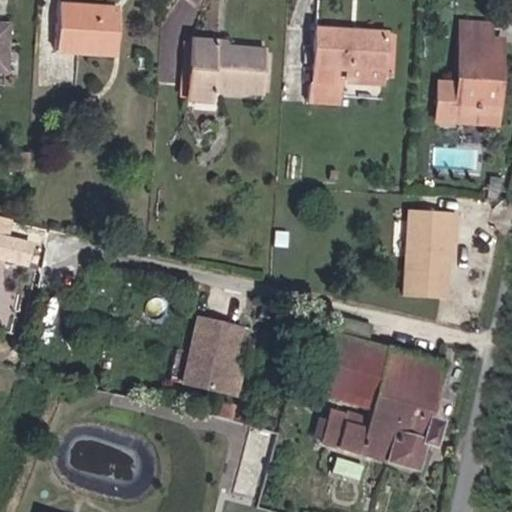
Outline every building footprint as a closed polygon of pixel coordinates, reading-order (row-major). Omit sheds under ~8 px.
[(116,9),(57,5),(54,51),(113,55),(116,9)] [(486,26),(458,25),(454,82),(434,81),(432,119),(453,119),(455,104),(493,106),(497,41),(486,41),(486,26)] [(338,77),(339,62),(380,66),(382,34),(314,29),(310,75),(308,75),(306,101),(336,103),(338,77)] [(389,78),(392,34),(382,34),(380,66),(339,62),(338,77),(379,81),(380,78),(389,78)] [(261,93),(265,51),(215,47),(215,42),(190,40),(185,99),(210,102),(211,89),(261,93)] [(455,104),(453,119),(492,122),(493,106),(455,104)] [(15,218),(0,213),(0,279),(1,276),(0,276),(0,259),(4,261),(28,267),(35,241),(11,235),(15,218)] [(442,296),(445,255),(446,231),(452,232),(453,216),(407,213),(402,293),(442,296)] [(232,363),(240,328),(195,318),(187,351),(175,349),(168,380),(225,394),(232,363)] [(362,343),(367,327),(339,320),(335,335),(362,343)] [(369,408),(385,350),(362,343),(335,335),(323,331),(307,390),(369,408)] [(428,419),(443,364),(386,348),(385,350),(369,408),(366,418),(344,412),(343,415),(328,411),(319,442),(413,470),(421,443),(432,446),(440,422),(428,419)] [(235,396),(242,365),(232,363),(225,394),(235,396)]
